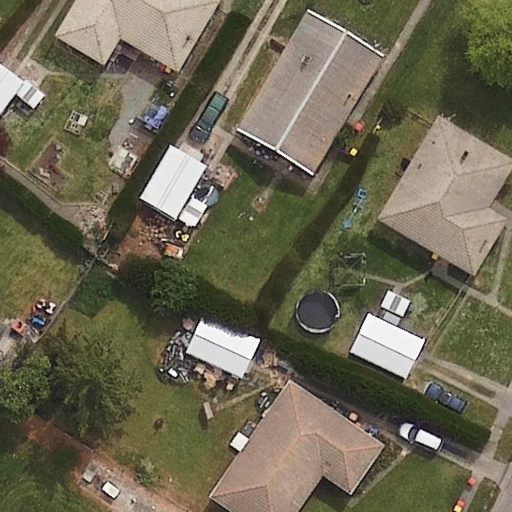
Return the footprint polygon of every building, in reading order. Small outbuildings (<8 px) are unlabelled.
[(219,0),(75,0),(55,36),(104,65),(120,39),(178,71),(181,69),(221,1),(219,0)] [(309,10),(237,129),(314,175),(385,56),(309,10)] [(5,68),(0,64),(0,115),(24,82),(5,68)] [(511,168),(511,159),(438,116),(377,220),(475,277),(509,220),(489,208),(511,168)] [(188,156),(169,145),(138,198),(175,219),(206,167),(188,156)] [(186,352),(242,378),(261,337),(204,311),(186,352)] [(415,359),(425,339),(369,313),(350,352),(405,379),(415,359)] [(385,447),(290,381),(210,497),(232,511),(298,511),(323,476),(352,496),(385,447)]
